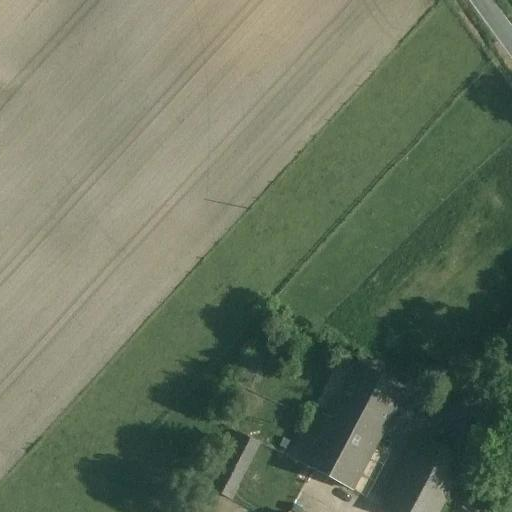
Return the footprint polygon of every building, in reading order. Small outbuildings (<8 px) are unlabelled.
[(246,352),(235,374),(253,382),(263,360),(246,352)] [(356,363),(336,403),(384,428),(405,389),(356,363)] [(374,446),(384,428),(336,403),(328,417),(303,464),(351,490),(374,446)] [(303,464),(328,417),(313,409),(288,456),(303,464)] [(258,444),(237,433),(208,488),(229,499),(258,444)] [(415,443),(383,506),(393,511),(439,511),(462,467),(415,443)] [(390,454),(374,446),(351,490),(368,496),(390,454)]
